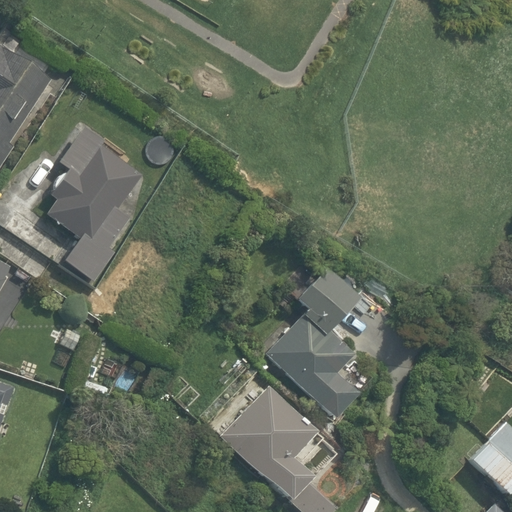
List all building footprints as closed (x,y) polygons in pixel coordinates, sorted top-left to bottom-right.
[(0,153),(6,145),(0,140),(0,138),(41,80),(0,51),(0,153)] [(63,171),(36,213),(69,234),(54,258),(83,277),(123,216),(108,206),(131,171),(88,143),(94,134),(75,121),(48,162),(63,171)] [(60,239),(11,206),(0,221),(0,253),(34,277),(60,239)] [(352,294),(316,263),(277,310),(282,315),(249,354),(323,416),(348,386),(330,371),(348,349),(323,329),(352,294)] [(97,380),(75,377),(72,406),(93,408),(97,380)] [(304,428),(254,382),(204,436),(272,499),(275,496),(278,501),(290,511),(321,511),(326,507),(296,479),(293,476),(298,471),(280,454),(304,428)] [(511,429),(495,414),(457,454),(498,494),(511,479),(511,429)] [(472,511),(511,511),(511,496),(497,511),(485,499),(472,511)]
